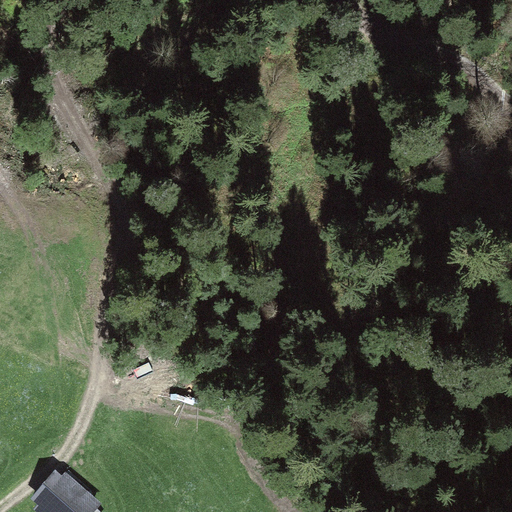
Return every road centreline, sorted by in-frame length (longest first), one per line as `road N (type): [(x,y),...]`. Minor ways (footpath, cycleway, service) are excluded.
road 1 (track): [(125,270),(109,367),(75,456),(11,511)]
road 2 (track): [(511,110),(463,56),(392,42),(333,0)]
